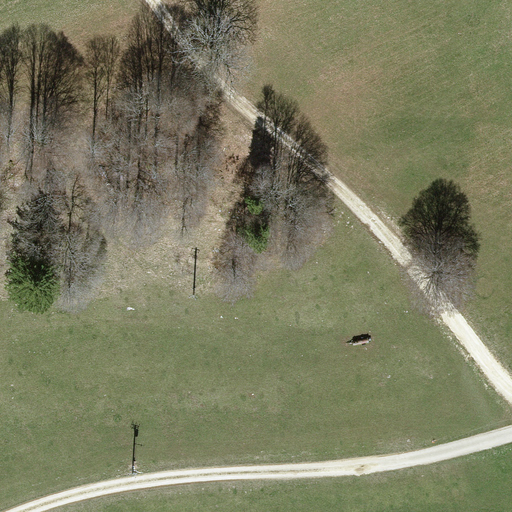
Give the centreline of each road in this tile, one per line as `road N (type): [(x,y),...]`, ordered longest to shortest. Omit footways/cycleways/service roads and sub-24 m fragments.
road 1 (track): [(149,0),(213,82),(339,189),(433,283),(485,357),(511,379)]
road 2 (track): [(25,511),(110,486),(369,470),(511,437)]
